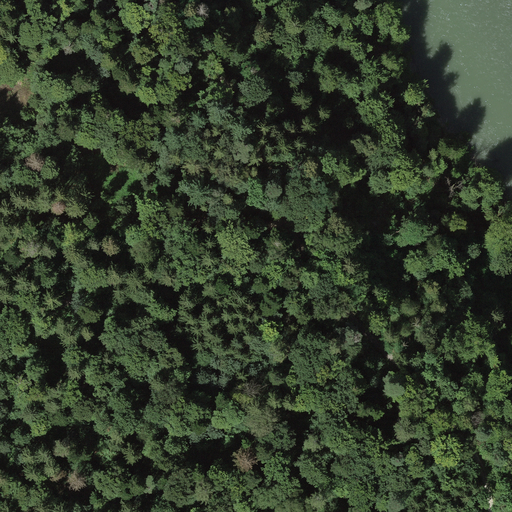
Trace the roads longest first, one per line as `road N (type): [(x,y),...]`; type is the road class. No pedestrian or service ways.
road 1 (track): [(170,0),(306,237),(379,317),(481,468),(492,511)]
road 2 (track): [(0,302),(66,304),(139,239),(178,220),(224,217),(306,237)]
road 3 (track): [(511,430),(379,317)]
